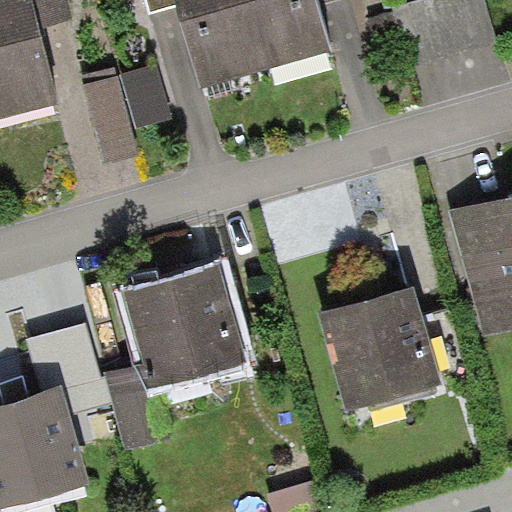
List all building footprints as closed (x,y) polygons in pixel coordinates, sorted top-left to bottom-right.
[(66,0),(0,0),(0,122),(59,107),(40,31),(73,23),(66,0)] [(178,8),(176,0),(145,0),(149,15),(178,8)] [(203,91),(269,72),(247,0),(176,0),(178,8),(203,91)] [(247,0),(269,72),(333,53),(316,0),(247,0)] [(486,0),(425,0),(393,9),(411,69),(499,43),(486,0)] [(118,78),(81,88),(102,164),(139,154),(118,78)] [(511,180),(450,198),(485,320),(511,312),(511,180)] [(170,259),(123,273),(145,349),(103,361),(126,440),(174,427),(157,369),(247,343),(218,245),(170,259)] [(367,280),(317,294),(346,395),(443,367),(414,267),(367,280)] [(12,380),(0,383),(0,493),(90,467),(61,366),(12,380)] [(315,472),(267,486),(274,511),(302,511),(325,506),(315,472)]
